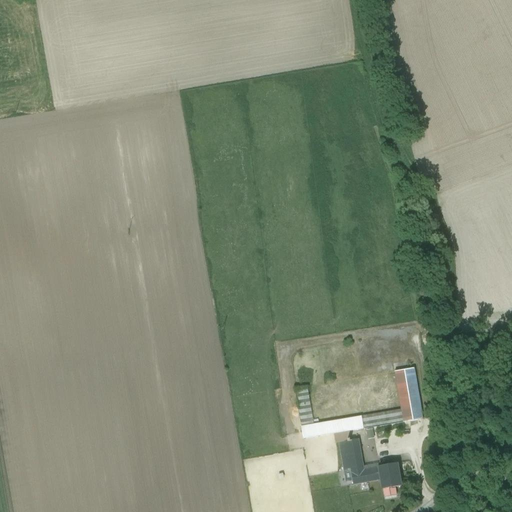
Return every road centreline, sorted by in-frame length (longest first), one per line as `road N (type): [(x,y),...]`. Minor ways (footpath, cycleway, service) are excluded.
road 1 (track): [(363,0),(390,120),(450,269),(457,352),(443,459),(453,484)]
road 2 (track): [(407,155),(396,169),(421,326)]
road 3 (residential): [(415,511),(511,441)]
